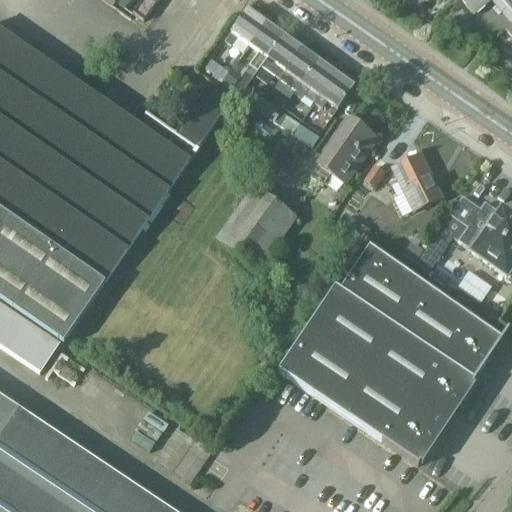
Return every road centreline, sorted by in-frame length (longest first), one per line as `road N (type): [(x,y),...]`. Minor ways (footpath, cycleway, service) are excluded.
road 1 (tertiary): [(511,135),(318,0)]
road 2 (unknown): [(42,0),(126,48),(157,38),(192,0)]
